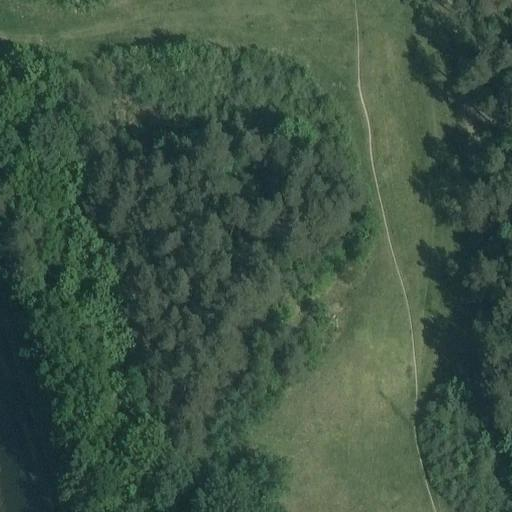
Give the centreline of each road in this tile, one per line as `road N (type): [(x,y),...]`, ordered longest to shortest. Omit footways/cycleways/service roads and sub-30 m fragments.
road 1 (track): [(67,511),(0,309)]
road 2 (track): [(408,315),(511,222)]
